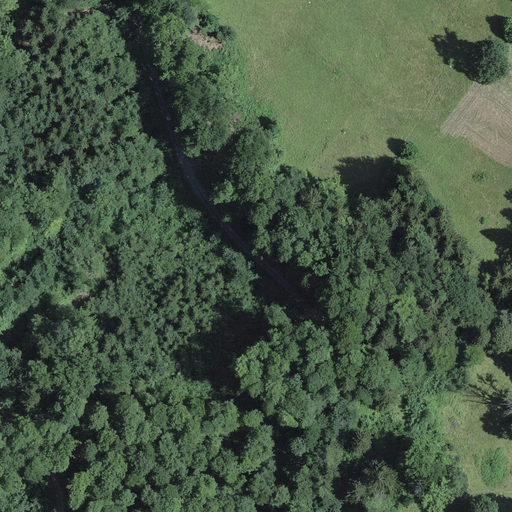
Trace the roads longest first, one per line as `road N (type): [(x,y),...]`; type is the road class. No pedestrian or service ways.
road 1 (track): [(280,511),(284,487),(328,398),(329,349),(300,295),(213,210),(180,150),(132,0)]
road 2 (track): [(59,511),(53,480),(0,406)]
